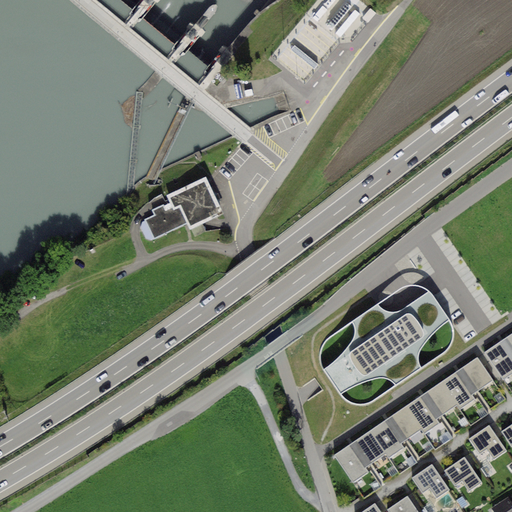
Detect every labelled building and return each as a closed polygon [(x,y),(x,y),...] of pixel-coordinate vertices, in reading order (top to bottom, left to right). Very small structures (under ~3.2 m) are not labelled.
[(168,197),(173,207),(174,209),(180,206),(188,223),(191,228),(222,213),(205,179),(168,197)] [(155,216),(146,221),(155,239),(188,223),(180,206),(174,209),(173,207),(166,210),(163,205),(152,211),(155,216)] [(382,309),(378,304),(351,322),(354,325),(355,332),(353,338),(350,344),(342,353),(334,361),(324,370),(341,393),(357,384),(368,380),(378,378),(383,378),(390,380),(395,385),(421,367),(419,363),(418,353),(424,344),(436,330),(449,320),(432,296),(428,291),(399,311),(393,312),(388,312),(382,309)] [(511,346),(506,338),(499,342),(511,361),(511,346)] [(511,361),(499,342),(484,353),(503,380),(511,373),(511,361)] [(477,357),(462,367),(478,390),(492,380),(477,357)] [(462,367),(456,372),(472,394),(478,390),(462,367)] [(456,372),(441,382),(457,406),(460,409),(475,398),(472,394),(456,372)] [(441,382),(427,391),(443,415),(457,406),(441,382)] [(427,391),(420,396),(436,420),(443,415),(427,391)] [(420,396),(405,406),(421,429),(425,433),(439,423),(436,420),(420,396)] [(405,406),(392,416),(408,438),(421,429),(405,406)] [(391,415),(384,421),(401,443),(408,438),(392,416),(391,415)] [(401,443),(384,421),(369,431),(386,454),(389,458),(404,448),(401,443)] [(511,423),(500,432),(511,448),(511,446),(511,423)] [(489,425),(468,439),(478,454),(486,449),(494,460),(507,452),(489,425)] [(386,454),(369,431),(356,440),(372,463),(386,454)] [(372,463),(356,440),(349,445),(364,468),(372,463)] [(349,445),(334,455),(353,483),(368,472),(364,468),(349,445)] [(464,458),(445,471),(455,487),(463,481),(470,491),(481,483),(464,458)] [(432,465),(412,478),(422,493),(429,488),(436,498),(449,490),(432,465)] [(463,497),(457,501),(462,509),(468,505),(463,497)] [(507,497),(491,508),(493,511),(511,511),(511,503),(509,499),(507,497)] [(417,511),(407,498),(388,511),(417,511)]
